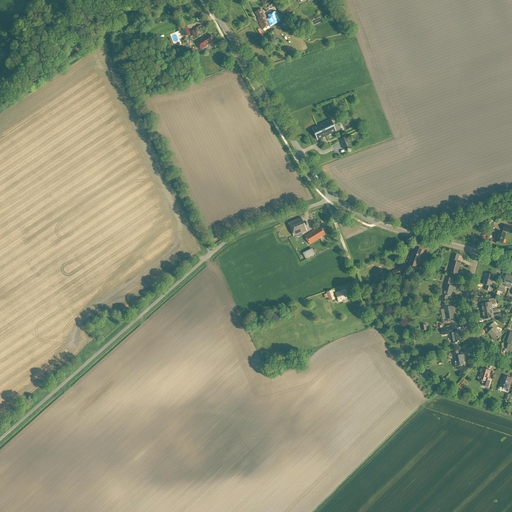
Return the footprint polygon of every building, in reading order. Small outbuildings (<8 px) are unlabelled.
[(274,1),(280,14),(283,13),(277,0),(274,1)] [(262,30),(270,25),(261,9),(255,13),(259,19),(258,19),(260,23),(259,24),(262,30)] [(187,27),(181,29),(185,36),(190,34),(187,27)] [(200,50),(214,42),(210,35),(208,36),(208,35),(195,42),(200,50)] [(338,131),(332,120),(313,128),(319,140),(338,131)] [(350,146),(346,136),(339,139),(344,149),(350,146)] [(306,231),(301,217),(288,223),(294,236),(296,235),(297,237),(299,237),(303,235),(302,233),(306,231)] [(511,233),(511,226),(504,225),(503,230),(504,231),(503,233),(499,232),(496,242),(503,244),(506,234),(505,234),(506,231),(511,233)] [(318,228),(305,236),(310,244),(322,237),(322,236),(326,234),(322,227),(319,229),(318,228)] [(418,266),(424,250),(417,247),(416,251),(413,250),(412,254),(412,253),(410,259),(408,265),(413,266),(414,264),(418,266)] [(312,248),(302,253),(306,259),(315,254),(312,248)] [(459,267),(460,262),(457,261),(458,255),(452,253),(450,261),(451,262),(449,271),(456,273),(458,266),(459,267)] [(406,273),(404,269),(403,267),(392,271),(395,278),(406,273)] [(491,282),(493,276),(486,273),(482,284),(486,285),(485,290),(490,292),(493,283),(491,282)] [(510,286),(511,279),(511,276),(506,275),(504,282),(501,281),(498,290),(503,292),(505,287),(509,289),(510,286)] [(446,300),(448,296),(450,297),(452,290),(453,290),(454,286),(450,285),(451,279),(445,277),(443,284),(445,285),(442,294),(441,294),(440,298),(446,300)] [(335,294),(333,295),(332,291),(327,293),(330,301),(334,299),(334,298),(337,298),(338,302),(341,301),(341,300),(350,297),(347,290),(335,294)] [(481,304),(482,311),(492,309),(492,305),(497,304),(496,298),(489,299),(490,302),(481,304)] [(454,319),(454,318),(453,310),(453,306),(448,307),(448,303),(442,304),(443,309),(444,309),(446,320),(447,322),(451,321),(453,322),(454,319)] [(500,319),(500,318),(501,318),(500,314),(494,315),(492,309),(482,311),(484,319),(493,317),(493,321),(500,319)] [(495,340),(502,334),(496,327),(497,327),(493,322),(489,326),(491,329),(488,332),(495,340)] [(459,330),(455,331),(454,326),(448,327),(441,329),(443,335),(448,334),(450,334),(452,342),(460,341),(459,334),(460,334),(459,330)] [(463,359),(464,359),(464,353),(459,354),(458,350),(452,351),(453,356),(454,355),(455,361),(454,361),(454,362),(455,366),(464,365),(463,359)] [(489,388),(490,385),(492,379),(488,378),(491,371),(482,368),(478,382),(483,383),(483,382),(486,383),(486,384),(485,387),(489,388)] [(509,389),(511,378),(511,377),(504,375),(503,379),(501,379),(499,386),(509,389)] [(464,381),(458,389),(462,392),(469,384),(464,381)]
